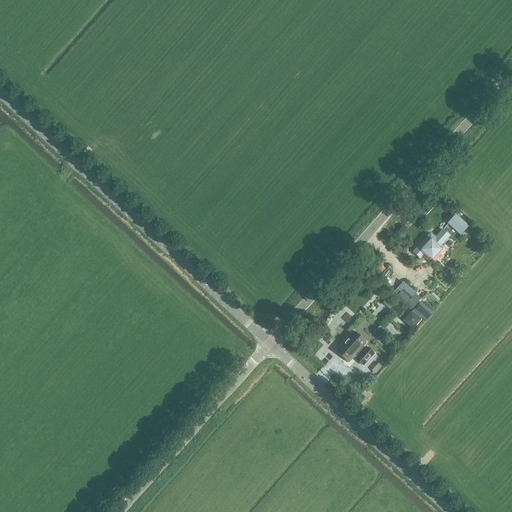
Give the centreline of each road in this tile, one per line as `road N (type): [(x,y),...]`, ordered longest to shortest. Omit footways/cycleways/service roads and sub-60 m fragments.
road 1 (unclassified): [(266,343),(511,73)]
road 2 (unclassified): [(266,343),(0,95)]
road 3 (unclassified): [(448,511),(266,343)]
road 4 (unclassified): [(118,511),(266,343)]
